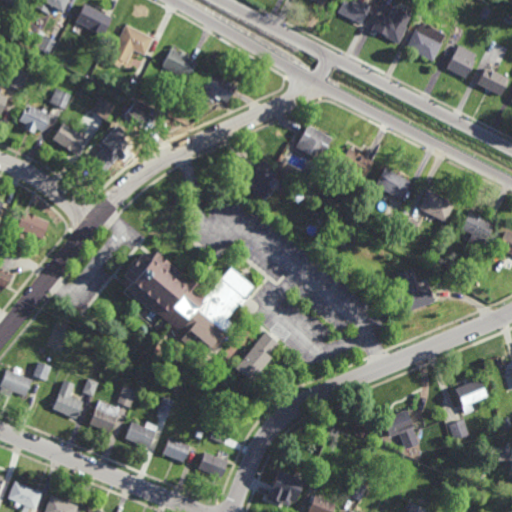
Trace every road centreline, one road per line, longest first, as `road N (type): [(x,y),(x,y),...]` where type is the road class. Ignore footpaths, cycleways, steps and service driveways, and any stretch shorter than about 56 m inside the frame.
road 1 (residential): [(331,57),(301,97),(140,176),(0,338)]
road 2 (tertiary): [(171,0),(511,184)]
road 3 (tertiary): [(511,313),(289,410),(256,452),(232,511)]
road 4 (tertiary): [(511,149),(219,0)]
road 5 (residential): [(0,430),(203,511)]
